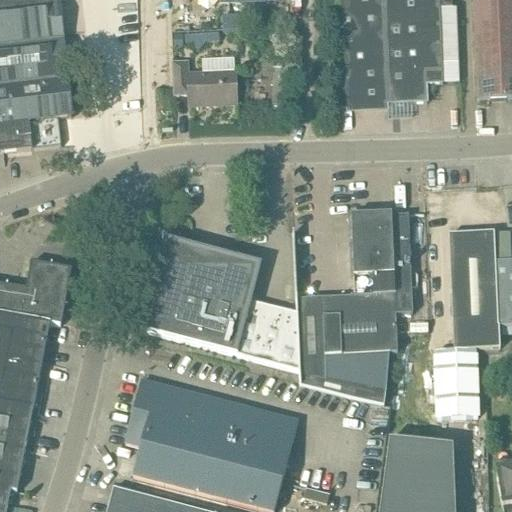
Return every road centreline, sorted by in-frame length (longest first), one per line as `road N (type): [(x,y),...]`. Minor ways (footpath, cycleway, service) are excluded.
road 1 (unclassified): [(138,166),(194,156),(511,145)]
road 2 (unclassified): [(51,511),(138,166)]
road 3 (unclassified): [(0,209),(138,166)]
